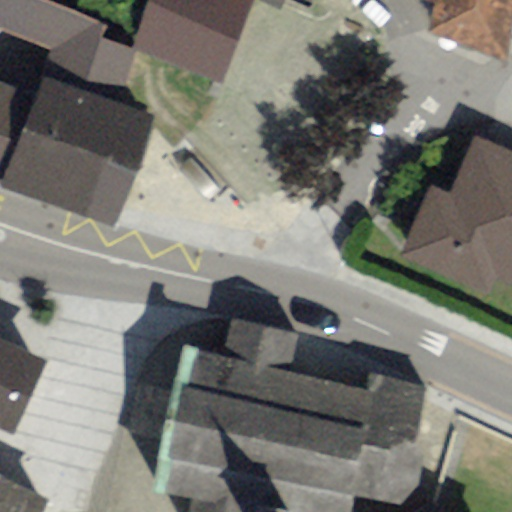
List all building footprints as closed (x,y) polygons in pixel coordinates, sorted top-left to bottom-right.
[(106,24),(44,0),(0,0),(0,30),(51,52),(42,74),(118,105),(138,56),(100,40),(106,24)] [(146,0),(128,49),(223,85),(253,0),(146,0)] [(255,0),(278,11),(283,0),(255,0)] [(511,19),(511,0),(416,0),(416,2),(431,5),(425,35),(505,66),(511,19)] [(0,182),(0,185),(113,229),(155,118),(118,105),(42,74),(34,97),(0,182)] [(0,182),(34,97),(0,84),(0,182)] [(511,155),(472,138),(447,195),(429,187),(399,258),(484,295),(491,279),(511,288),(511,155)] [(351,511),(355,496),(399,506),(416,490),(422,463),(411,454),(426,387),(370,374),(366,391),(285,373),(293,336),(230,321),(223,353),(183,344),(150,491),(191,501),(188,511),(351,511)] [(44,358),(0,338),(0,428),(10,433),(44,358)] [(0,479),(0,511),(46,511),(51,502),(0,479)]
